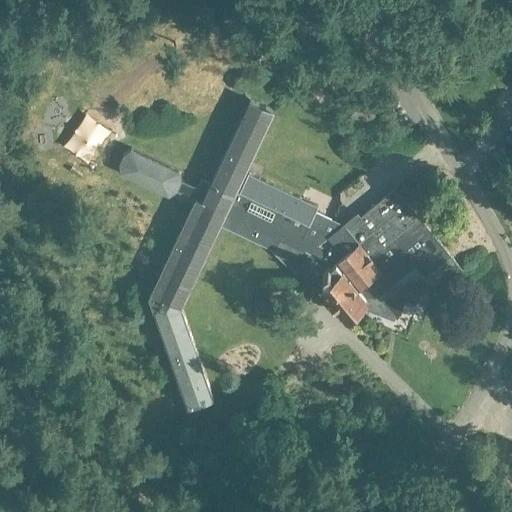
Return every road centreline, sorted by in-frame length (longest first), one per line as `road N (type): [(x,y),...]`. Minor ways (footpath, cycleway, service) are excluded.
road 1 (unclassified): [(511,274),(396,58),(379,0)]
road 2 (unclassified): [(392,511),(450,440),(511,315)]
